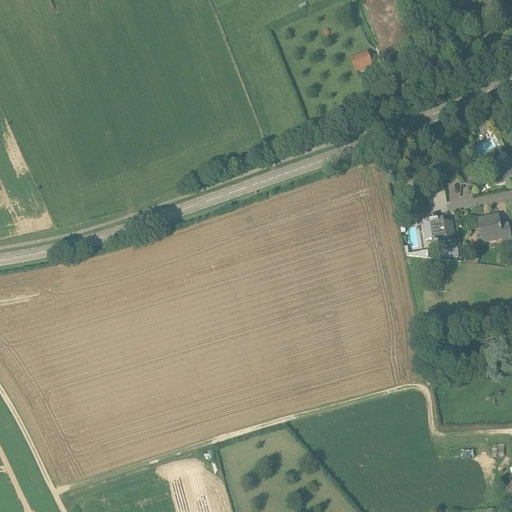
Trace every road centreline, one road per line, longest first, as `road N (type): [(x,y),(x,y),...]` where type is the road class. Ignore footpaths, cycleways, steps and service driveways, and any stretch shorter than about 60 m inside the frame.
road 1 (tertiary): [(0,260),(152,221),(511,85)]
road 2 (track): [(0,389),(63,511)]
